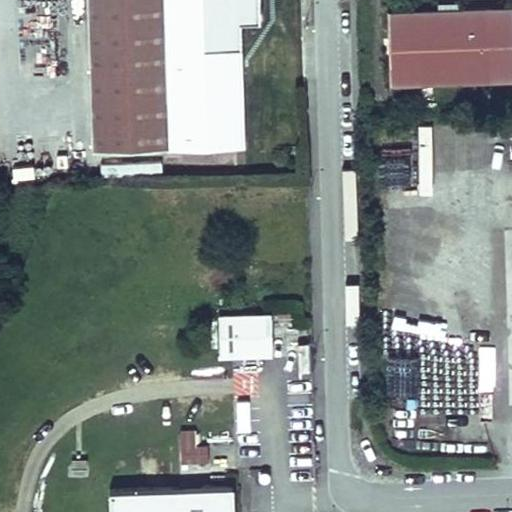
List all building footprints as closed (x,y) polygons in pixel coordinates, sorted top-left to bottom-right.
[(54,65),(52,0),(27,0),(29,66),(54,65)] [(259,0),(87,0),(92,145),(244,141),(240,15),(260,14),(259,0)] [(439,81),(489,80),(511,79),(511,6),(487,8),(388,11),(388,32),(395,38),(395,54),(389,61),(389,82),(423,82),(422,69),(439,68),(439,81)] [(439,68),(422,69),(423,82),(439,81),(439,68)] [(271,312),(218,313),(219,354),(272,353),(271,312)] [(177,461),(207,463),(208,444),(195,443),(196,430),(179,428),(177,461)] [(233,511),(232,484),(109,488),(109,511),(233,511)]
